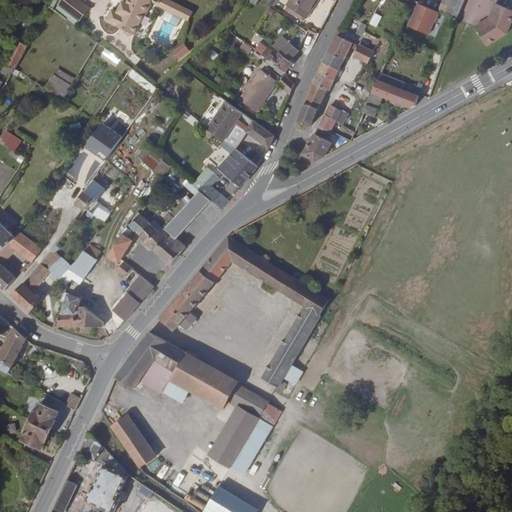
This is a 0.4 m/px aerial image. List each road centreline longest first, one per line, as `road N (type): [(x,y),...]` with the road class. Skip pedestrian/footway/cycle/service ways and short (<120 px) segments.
road 1 (tertiary): [(511,63),(285,187),(258,194)]
road 2 (tertiary): [(258,194),(113,356)]
road 3 (tertiary): [(113,356),(40,511)]
road 4 (unknown): [(4,297),(71,209),(72,182)]
road 5 (tertiary): [(113,356),(47,336),(0,293)]
road 6 (residential): [(346,0),(295,112)]
